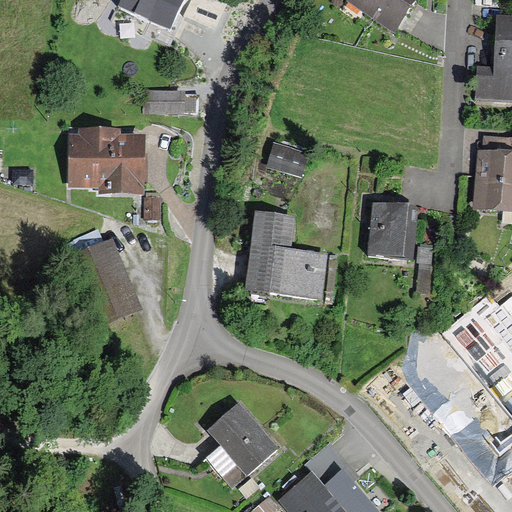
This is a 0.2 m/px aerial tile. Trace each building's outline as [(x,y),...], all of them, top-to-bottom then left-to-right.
[(122,0),(118,9),(165,29),(177,0),(122,0)] [(417,0),(349,0),(348,2),(394,34),(417,0)] [(511,20),(497,20),(496,55),(495,69),(480,68),(479,102),(511,103),(511,20)] [(188,93),(146,93),(146,115),(188,114),(188,93)] [(138,135),(70,135),(70,184),(138,184),(138,135)] [(511,138),(509,138),(508,156),(477,154),(473,211),(511,213),(511,138)] [(304,152),(271,141),(264,163),(297,173),(304,152)] [(144,196),(142,218),(153,219),(155,197),(144,196)] [(419,210),(375,205),(373,220),(369,257),(413,263),(419,210)] [(291,216),(252,212),(245,289),(317,296),(321,253),(288,251),(291,216)] [(95,323),(136,307),(108,240),(68,257),(95,323)] [(511,294),(481,320),(511,356),(511,294)] [(436,352),(399,383),(461,458),(498,427),(436,352)] [(279,448),(241,405),(209,434),(222,449),(208,461),(214,468),(233,489),(279,448)] [(307,465),(314,473),(278,504),(285,511),(375,511),(352,485),(360,478),(331,444),(307,465)] [(273,511),(278,508),(270,497),(252,511),(273,511)]
